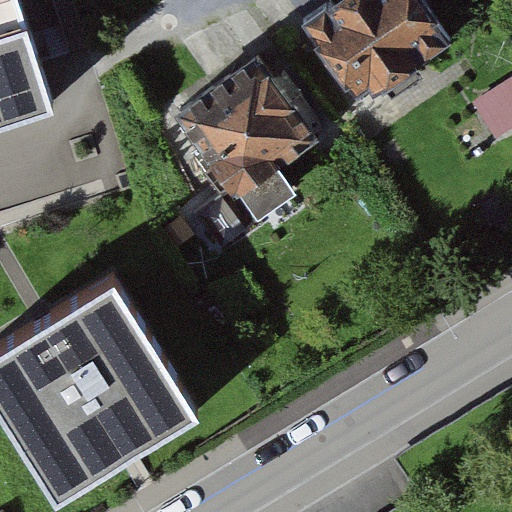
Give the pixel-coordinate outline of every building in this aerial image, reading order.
[(0,0),(0,120),(56,103),(22,0),(0,0)] [(424,0),(327,0),(303,17),(364,101),(452,38),(424,0)] [(258,52),(175,109),(234,194),(320,137),(258,52)] [(511,81),(481,99),(497,127),(511,118),(511,81)] [(0,407),(56,499),(199,412),(114,272),(0,342),(0,407)]
